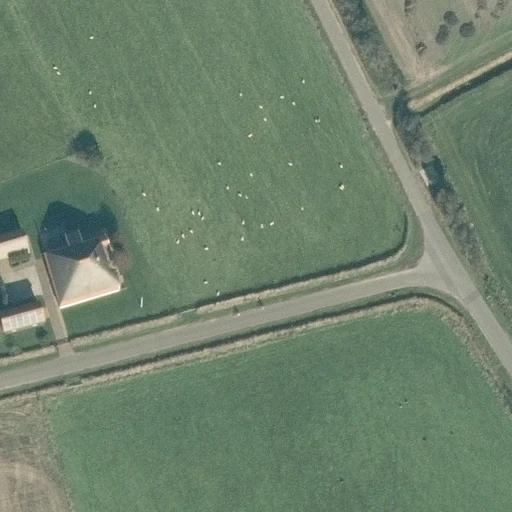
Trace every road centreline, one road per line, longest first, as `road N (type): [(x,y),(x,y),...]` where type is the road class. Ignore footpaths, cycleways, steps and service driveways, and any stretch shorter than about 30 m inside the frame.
road 1 (unclassified): [(0,381),(445,265)]
road 2 (unclassified): [(445,265),(316,0)]
